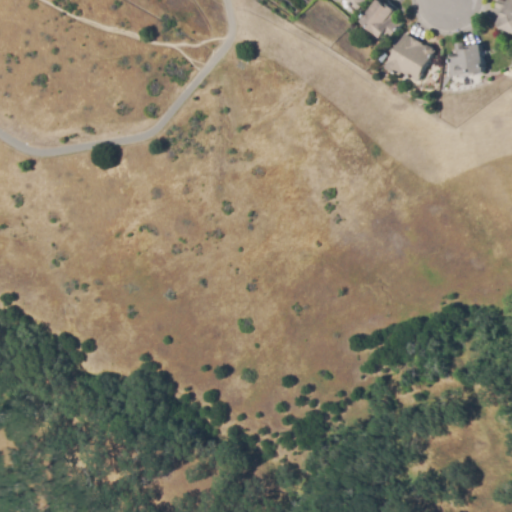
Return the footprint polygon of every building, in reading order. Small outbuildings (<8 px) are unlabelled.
[(357,11),(345,0),(343,0),(340,3),(336,0),(367,0),(364,4),(365,5),(360,11),(358,10),(357,11)] [(389,41),(384,36),(381,39),(361,22),(379,0),(387,0),(399,10),(396,12),(401,16),(398,19),(404,24),(389,41)] [(511,32),(496,26),(502,10),(498,8),(500,0),(504,0),(508,1),(508,0),(511,0),(511,32)] [(420,82),(403,73),(402,76),(391,70),(391,72),(385,69),(395,51),(397,52),(407,34),(424,44),(424,45),(426,47),(427,45),(429,46),(431,46),(435,48),(435,52),(420,82)] [(453,77),(450,55),(458,54),(457,44),(465,43),(466,47),(476,45),(477,47),(484,46),(487,73),(453,77)]
